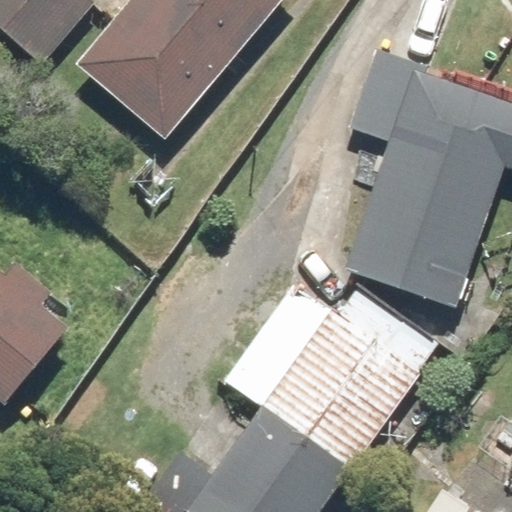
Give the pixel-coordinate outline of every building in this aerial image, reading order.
[(97,5),(91,0),(0,0),(0,33),(47,69),(97,5)] [(140,0),(79,73),(167,146),(289,0),(140,0)] [(511,102),(422,70),(348,270),(459,311),(511,169),(511,168),(511,102)] [(0,268),(0,396),(8,403),(71,331),(0,268)] [(193,510),(195,511),(323,511),(425,369),(337,308),(193,510)]
